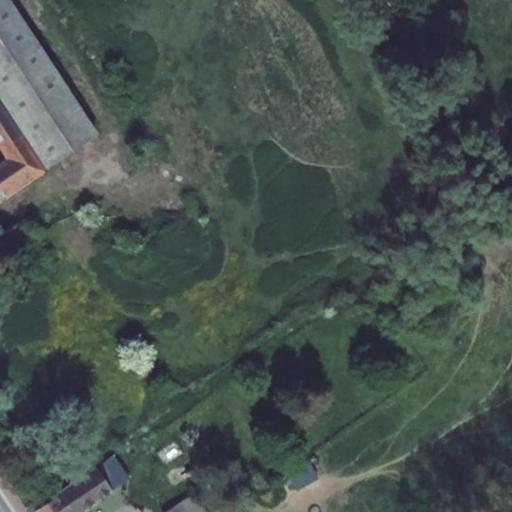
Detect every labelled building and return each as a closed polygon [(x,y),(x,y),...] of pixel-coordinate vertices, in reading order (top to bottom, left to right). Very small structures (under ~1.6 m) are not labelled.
[(0,0),(0,153),(4,160),(0,162),(0,202),(46,171),(45,170),(97,135),(9,0),(0,0)] [(14,226),(0,235),(0,261),(0,262),(10,279),(29,265),(18,250),(27,245),(14,226)] [(125,469),(117,457),(41,507),(43,511),(112,511),(122,507),(107,481),(125,469)] [(261,506),(283,493),(276,482),(254,495),(261,506)] [(162,511),(206,511),(193,492),(162,511)]
